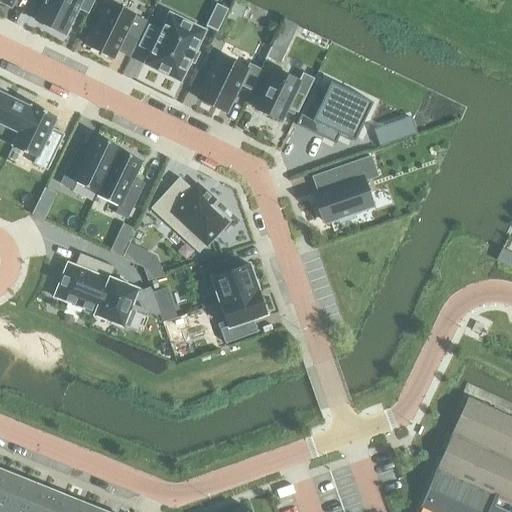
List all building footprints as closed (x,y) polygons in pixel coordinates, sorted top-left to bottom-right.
[(45,0),(35,22),(64,36),(77,8),(87,12),(93,0),(45,0)] [(222,27),(228,3),(216,0),(209,24),(222,27)] [(108,1),(86,47),(114,60),(127,34),(138,39),(147,20),(108,1)] [(148,25),(137,47),(148,52),(142,66),(180,85),(207,31),(168,12),(159,30),(148,25)] [(218,55),(197,98),(227,113),(240,86),(251,91),(261,70),(250,64),(247,69),(218,55)] [(274,70),(254,110),(282,124),(297,93),(305,97),(314,79),(302,73),(298,81),(274,70)] [(315,84),(295,125),(323,138),(328,128),(340,134),(354,141),(368,111),(371,104),(372,102),(370,101),(352,93),(330,82),(327,90),(315,84)] [(0,124),(18,133),(11,147),(12,147),(32,105),(31,105),(30,107),(0,93),(0,124)] [(32,105),(12,147),(36,158),(33,163),(47,170),(64,134),(52,128),(57,117),(32,105)] [(364,130),(371,147),(407,134),(401,117),(364,130)] [(77,148),(60,183),(72,189),(75,182),(97,193),(118,150),(119,148),(95,136),(87,153),(77,148)] [(97,193),(96,195),(119,206),(115,213),(127,219),(145,183),(134,178),(142,161),(118,150),(97,193)] [(315,192),(326,223),(339,218),(340,222),(355,217),(354,214),(374,206),(365,179),(378,175),(371,156),(331,170),(336,185),(315,192)] [(179,177),(150,209),(198,253),(227,221),(210,206),(214,201),(197,185),(192,190),(179,177)] [(45,215),(58,189),(47,184),(35,210),(45,215)] [(123,253),(137,225),(125,219),(112,247),(123,253)] [(68,263),(54,297),(95,313),(94,315),(95,315),(110,278),(109,278),(114,267),(79,253),(74,266),(68,263)] [(230,257),(199,268),(204,281),(210,278),(219,303),(256,289),(248,265),(235,270),(230,257)] [(110,278),(95,315),(123,327),(124,325),(128,326),(135,311),(130,309),(138,289),(110,278)] [(256,289),(219,303),(228,328),(221,331),(225,342),(256,331),(251,318),(265,313),(256,289)] [(452,433),(511,461),(511,417),(469,397),(452,433)] [(511,461),(452,433),(451,434),(436,471),(437,471),(511,505),(511,461)] [(0,511),(10,511),(24,479),(3,470),(0,478),(0,511)] [(511,511),(511,505),(437,471),(422,507),(433,511),(511,511)] [(35,511),(45,487),(24,479),(10,511),(35,511)] [(60,511),(67,496),(45,487),(35,511),(60,511)] [(84,511),(88,504),(67,496),(60,511),(84,511)]
